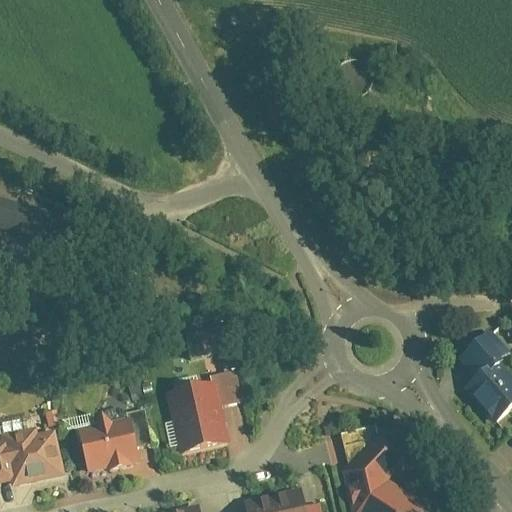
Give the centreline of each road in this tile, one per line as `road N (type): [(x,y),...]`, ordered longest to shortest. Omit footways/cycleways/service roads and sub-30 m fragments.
road 1 (residential): [(88,511),(235,480),(296,400),(336,374)]
road 2 (residential): [(256,172),(178,210),(145,211),(0,141)]
road 3 (residential): [(164,0),(256,172)]
road 4 (residential): [(256,172),(344,310)]
road 5 (residential): [(407,382),(509,498)]
